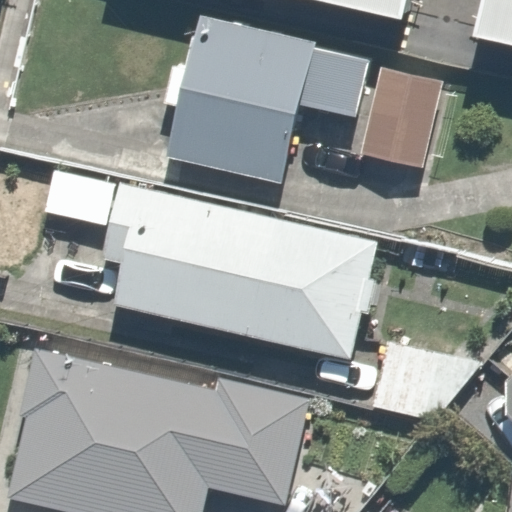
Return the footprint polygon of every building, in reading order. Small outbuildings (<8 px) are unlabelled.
[(511,0),(460,0),(456,20),(511,32),(511,0)] [(371,56),(204,13),(167,155),(274,183),(293,109),(353,125),(371,56)] [(432,66),(374,53),(352,147),(411,160),(432,66)] [(346,354),(374,234),(114,173),(97,243),(114,247),(102,296),(346,354)] [(451,348),(377,333),(364,401),(438,415),(451,348)] [(0,441),(0,484),(128,511),(192,511),(200,478),(285,497),(310,381),(217,361),(214,377),(23,335),(0,441)] [(511,358),(480,388),(511,422),(511,358)] [(363,511),(401,511),(381,493),(363,511)]
